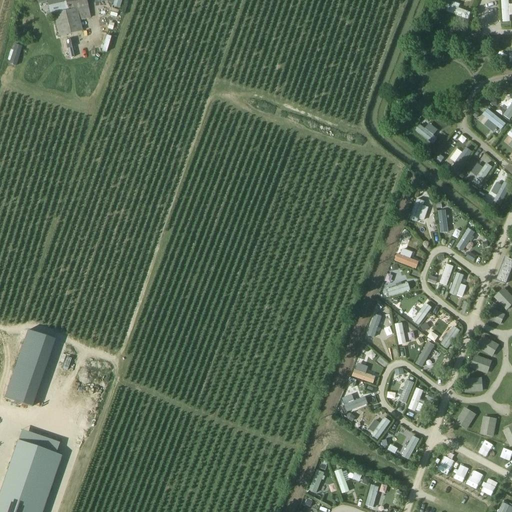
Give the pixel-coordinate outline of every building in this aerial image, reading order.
[(37,0),(39,3),(47,1),(48,5),(48,8),(59,6),(60,12),(52,14),(58,37),(82,31),(80,21),(90,18),(85,0),(64,0),(65,3),(63,3),(62,0),(37,0)] [(511,3),(509,3),(508,0),(500,0),(501,22),(509,22),(509,15),(511,15),(511,3)] [(449,2),(446,11),(468,18),(471,9),(449,2)] [(511,118),(511,103),(503,116),(511,121),(511,118)] [(506,125),(486,110),(482,115),(501,130),(506,125)] [(437,139),(420,125),(415,131),(433,145),(437,139)] [(459,143),(465,141),(463,134),(456,136),(459,143)] [(472,152),(466,148),(452,167),(458,172),(472,152)] [(492,169),(487,165),(474,184),(480,187),(492,169)] [(511,186),(511,182),(506,180),(497,201),(504,205),(511,186)] [(416,200),(409,220),(417,223),(425,202),(416,200)] [(445,211),(437,212),(440,233),(448,232),(445,211)] [(474,232),(468,229),(458,246),(465,249),(474,232)] [(419,261),(397,254),(394,262),(416,269),(419,261)] [(505,285),(511,267),(511,260),(507,259),(498,282),(505,285)] [(447,286),(453,266),(446,264),(439,283),(447,286)] [(464,275),(457,273),(450,294),(456,296),(464,275)] [(410,291),(408,283),(387,288),(389,296),(410,291)] [(511,304),(511,296),(504,288),(494,297),(506,310),(511,304)] [(432,310),(425,305),(413,321),(419,326),(432,310)] [(501,325),(506,314),(494,309),(489,320),(501,325)] [(381,317),(373,315),(366,335),(374,337),(381,317)] [(397,324),(395,324),(398,345),(406,344),(402,323),(397,324)] [(440,344),(446,349),(460,331),(453,326),(440,344)] [(430,331),(426,337),(434,342),(438,336),(430,331)] [(498,346),(483,337),(477,348),(492,357),(498,346)] [(434,346),(427,343),(416,362),(423,366),(434,346)] [(492,361),(475,355),(471,367),(487,373),(492,361)] [(356,357),(354,365),(361,368),(364,360),(356,357)] [(375,377),(354,370),(351,377),(372,385),(375,377)] [(481,377),(464,379),(465,393),(482,392),(481,377)] [(413,383),(406,381),(399,400),(406,402),(413,383)] [(423,391),(415,388),(408,409),(415,412),(423,391)] [(368,405),(365,397),(345,405),(348,413),(368,405)] [(475,415),(465,409),(456,423),(466,429),(475,415)] [(390,422),(384,417),(370,435),(377,440),(390,422)] [(496,420),(484,417),(480,434),(493,436),(496,420)] [(511,426),(502,430),(509,447),(511,445),(511,426)] [(418,439),(412,436),(402,457),(408,460),(418,439)] [(17,441),(0,490),(0,511),(36,511),(56,454),(17,441)] [(342,469),(335,471),(342,493),(349,491),(342,469)] [(324,472),(317,470),(310,491),(317,493),(324,472)] [(334,483),(328,485),(331,493),(337,491),(334,483)] [(379,484),(372,483),(367,504),(374,506),(379,484)] [(506,511),(509,506),(502,503),(497,511),(506,511)]
